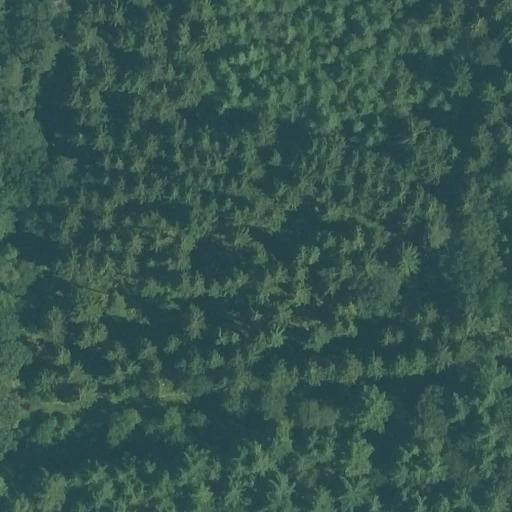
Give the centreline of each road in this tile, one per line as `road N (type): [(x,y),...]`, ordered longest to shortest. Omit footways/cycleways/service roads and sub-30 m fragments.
road 1 (track): [(0,403),(511,349)]
road 2 (track): [(59,0),(0,366)]
